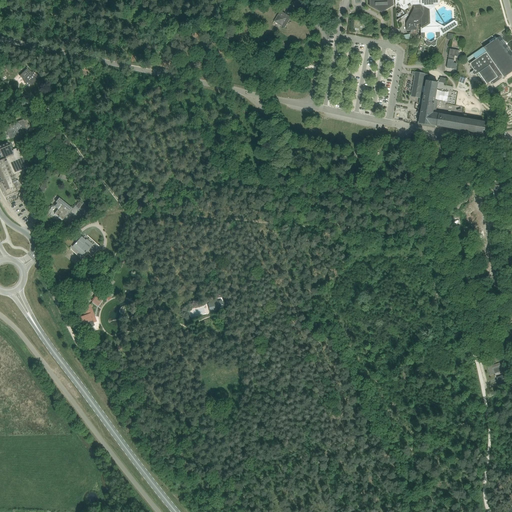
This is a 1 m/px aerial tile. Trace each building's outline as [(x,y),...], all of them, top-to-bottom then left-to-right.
[(369,0),(370,6),(382,13),(394,5),(393,0),(395,0),(396,5),(405,10),(413,5),(414,7),(414,9),(406,23),(406,30),(417,30),(417,24),(421,23),(421,32),(441,32),(441,35),(448,31),(457,25),(457,21),(454,19),(452,20),(444,26),(436,21),(435,12),(435,5),(437,4),(439,2),(439,0),(369,0)] [(281,11),(274,21),(285,28),(290,20),(288,19),(288,18),(289,16),(281,11)] [(511,52),(501,36),(483,48),(467,59),(474,70),(471,72),(473,75),(476,75),(478,74),(486,85),(489,83),(492,86),(511,71),(511,52)] [(459,50),(450,49),(449,58),(455,59),(455,56),(458,56),(459,50)] [(448,59),(447,68),(456,69),(457,63),(454,63),(454,60),(448,59)] [(40,77),(35,72),(33,74),(27,68),(21,75),(20,76),(24,80),(23,81),(25,83),(29,87),(40,77)] [(419,97),(423,73),(416,72),(412,96),(419,97)] [(439,82),(433,81),(427,80),(427,79),(431,79),(433,81),(436,79),(434,76),(432,77),(428,77),(428,74),(423,73),(419,97),(420,98),(424,98),(419,122),(483,133),(483,130),(485,131),(485,126),(484,126),(485,122),(480,121),(434,113),(439,84),(439,82)] [(14,123),(16,129),(18,133),(20,133),(21,135),(29,132),(25,121),(24,119),(14,123)] [(9,139),(14,137),(17,136),(16,134),(18,133),(16,129),(14,123),(5,126),(7,132),(9,139)] [(20,190),(21,185),(23,174),(26,173),(24,170),(15,149),(12,150),(9,143),(0,146),(0,176),(1,180),(0,181),(0,184),(5,196),(8,197),(16,194),(17,191),(20,190)] [(15,149),(24,170),(30,168),(20,146),(15,149)] [(502,182),(495,181),(494,190),(501,191),(502,182)] [(63,220),(64,219),(72,208),(59,198),(56,202),(57,203),(55,206),(58,209),(55,213),(63,220)] [(101,247),(97,244),(92,240),(87,235),(85,238),(81,234),(74,242),(76,243),(70,249),(82,260),(88,254),(91,257),(101,247)] [(92,301),(98,305),(104,297),(109,301),(111,298),(107,294),(107,293),(105,292),(102,289),(99,292),(92,301)] [(210,303),(212,311),(224,308),(222,300),(210,303)] [(93,313),(92,309),(90,304),(82,307),(85,316),(81,317),(83,323),(84,323),(85,326),(88,325),(89,327),(95,325),(94,323),(92,317),(95,316),(93,313)] [(490,375),(496,373),(503,371),(502,367),(500,362),(487,367),(490,375)]
